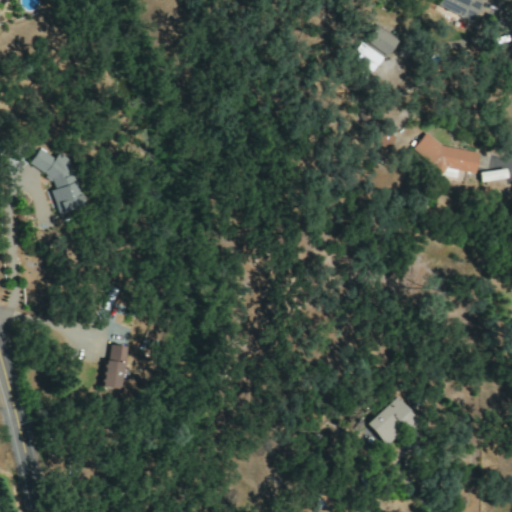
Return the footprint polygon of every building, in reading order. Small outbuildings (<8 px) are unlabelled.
[(467,23),(478,1),(475,0),(434,0),(432,5),(467,23)] [(393,40),(370,26),(361,43),(384,56),(393,40)] [(350,50),(356,54),(352,60),(368,71),(378,58),(356,42),(350,50)] [(371,142),(383,151),(393,138),(381,129),(371,142)] [(476,153),(440,146),(423,133),(410,150),(439,173),(443,168),(473,173),(476,153)] [(51,215),(75,207),(56,152),(43,157),(29,149),(20,165),(42,178),(45,187),(43,192),(51,215)] [(413,423),(388,397),(359,424),(379,446),(397,429),(402,434),(413,423)]
